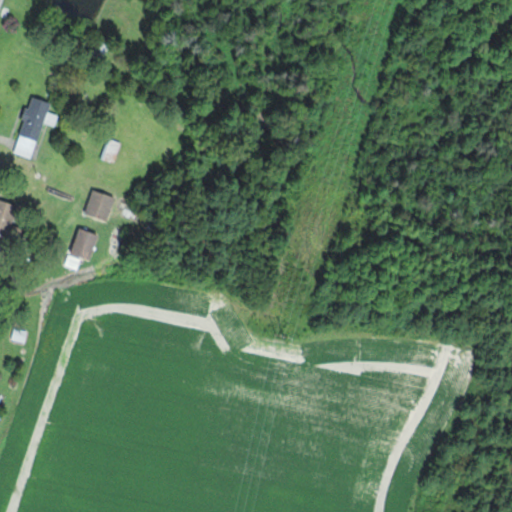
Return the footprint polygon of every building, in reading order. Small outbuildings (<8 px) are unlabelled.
[(34,158),(47,122),(57,126),(61,115),(51,111),(54,103),(35,96),(15,152),(34,158)] [(123,142),(110,138),(103,159),(117,163),(123,142)] [(118,196),(95,189),(88,213),(111,220),(118,196)] [(0,267),(19,204),(0,198),(0,267)] [(76,254),(95,258),(101,232),(81,228),(76,254)]
